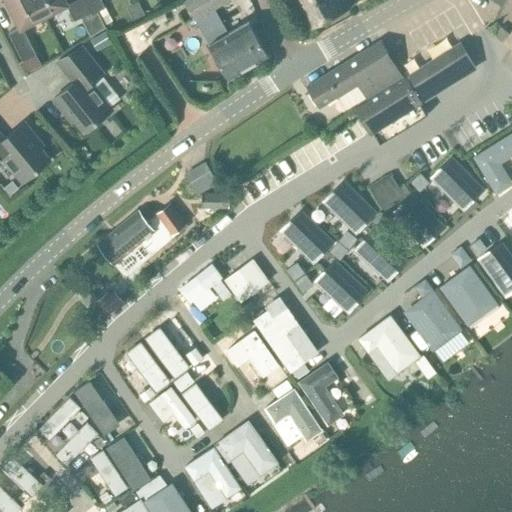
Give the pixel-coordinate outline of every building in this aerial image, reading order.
[(7,0),(20,26),(22,27),(44,15),(36,0),(7,0)] [(36,0),(44,15),(66,4),(75,20),(91,12),(92,11),(86,0),(36,0)] [(86,0),(92,11),(91,12),(92,14),(105,7),(101,0),(86,0)] [(183,0),(194,19),(226,0),(183,0)] [(345,0),(290,0),(306,30),(350,9),(345,0)] [(229,33),(249,67),(270,56),(250,21),(229,33)] [(9,32),(23,61),(36,54),(22,27),(20,26),(9,32)] [(494,34),(502,41),(509,33),(501,26),(494,34)] [(105,31),(91,40),(97,51),(112,42),(105,31)] [(229,33),(209,44),(229,79),(249,67),(229,33)] [(368,98),(403,78),(380,40),(307,85),(320,106),(358,82),(368,98)] [(74,81),(53,98),(63,110),(67,108),(85,131),(112,109),(91,83),(103,73),(80,43),(57,61),(74,81)] [(420,100),(459,77),(475,67),(460,43),(406,76),(420,100)] [(403,78),(368,98),(356,106),(371,131),(420,100),(406,76),(403,78)] [(34,135),(24,122),(3,138),(0,133),(0,156),(1,155),(23,181),(49,160),(31,137),(34,135)] [(511,131),(473,156),(495,194),(511,183),(511,180),(501,163),(511,155),(511,131)] [(451,157),(431,177),(462,207),(481,187),(451,157)] [(200,193),(221,179),(207,159),(186,172),(200,193)] [(420,172),(411,181),(420,191),(429,182),(420,172)] [(391,174),(369,187),(382,208),(409,191),(404,183),(398,186),(391,174)] [(344,181),(325,201),(353,229),(373,209),(344,181)] [(228,192),(203,192),(203,208),(228,207),(230,207),(230,198),(230,197),(230,192),(228,192)] [(414,193),(393,212),(421,243),(442,224),(414,193)] [(186,222),(170,203),(148,221),(139,210),(98,243),(115,264),(143,241),(153,253),(176,234),(174,231),(186,222)] [(301,211),(282,231),(311,259),(330,239),(301,211)] [(389,279),(410,258),(376,226),(356,247),(389,279)] [(347,230),(339,240),(348,248),(357,238),(347,230)] [(480,238),(470,245),(477,254),(487,247),(480,238)] [(339,241),(330,251),(340,259),(348,248),(339,241)] [(511,255),(502,242),(479,258),(503,292),(511,285),(511,255)] [(463,245),(453,251),(463,265),(472,259),(463,245)] [(253,257),(224,278),(241,301),(270,280),(253,257)] [(334,259),(315,280),(345,309),(364,288),(334,259)] [(232,293),(224,278),(223,276),(212,263),(179,289),(190,302),(212,283),(224,298),(232,293)] [(296,263),(287,269),(295,279),(304,273),(296,263)] [(469,263),(440,286),(468,324),(498,302),(469,263)] [(304,273),(295,280),(303,291),(312,284),(304,273)] [(433,288),(404,310),(433,350),(434,349),(448,339),(461,329),(463,328),(433,288)] [(267,309),(254,319),(291,371),(306,360),(287,333),(288,329),(299,323),(288,306),(287,306),(273,316),(268,309),(267,309)] [(390,315),(359,338),(368,350),(377,344),(397,371),(419,355),(390,315)] [(248,320),(239,326),(244,333),(253,327),(248,320)] [(253,329),(224,350),(235,366),(247,357),(260,375),(277,362),(253,329)] [(159,330),(144,341),(175,382),(190,370),(159,330)] [(141,344),(126,355),(156,395),(170,384),(141,344)] [(311,371),(299,381),(329,425),(345,414),(326,386),(339,377),(328,360),(311,371)] [(304,363),(291,372),(296,379),(309,371),(304,363)] [(0,395),(13,381),(0,369),(0,395)] [(89,381),(75,391),(103,432),(116,423),(102,402),(103,401),(89,381)] [(171,385),(148,402),(163,422),(174,413),(185,428),(196,419),(171,385)] [(196,385),(181,397),(209,434),(224,423),(196,385)] [(294,387),(264,407),(275,424),(289,414),(307,440),(323,430),(294,387)] [(39,428),(49,438),(80,407),(70,396),(39,428)] [(82,410),(76,417),(82,423),(89,417),(82,410)] [(248,419),(218,440),(230,459),(243,450),(261,475),(279,462),(248,419)] [(198,421),(190,428),(197,438),(206,432),(198,421)] [(87,422),(56,453),(67,464),(97,432),(87,422)] [(101,436),(94,441),(99,448),(106,443),(101,436)] [(125,437),(107,448),(133,488),(150,477),(125,437)] [(214,445),(184,465),(195,480),(209,471),(227,497),(242,487),(214,445)] [(93,456),(116,494),(130,486),(107,448),(93,456)] [(1,464),(33,495),(43,484),(11,454),(1,464)] [(43,471),(37,478),(44,484),(50,477),(43,471)] [(168,485),(144,499),(151,511),(192,511),(173,482),(168,485)] [(15,511),(21,506),(0,485),(0,505),(6,511),(15,511)] [(107,490),(99,495),(104,503),(112,498),(107,490)] [(25,491),(18,497),(25,504),(31,497),(25,491)] [(129,491),(118,497),(123,505),(134,499),(129,491)] [(146,511),(140,502),(124,511),(146,511)]
